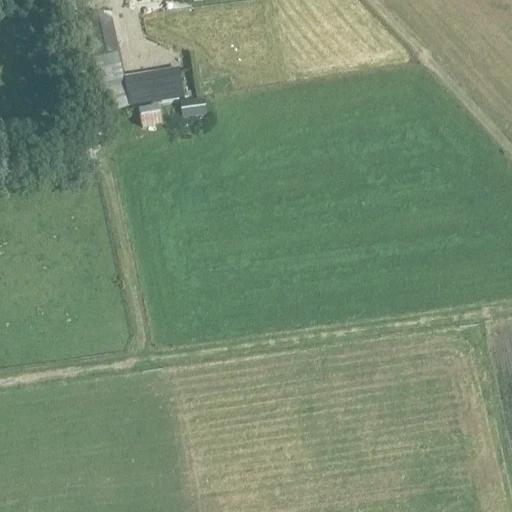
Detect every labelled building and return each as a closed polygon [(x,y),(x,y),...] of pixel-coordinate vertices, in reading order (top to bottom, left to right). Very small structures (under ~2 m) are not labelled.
[(180,39),(179,8),(139,9),(140,40),(180,39)] [(109,16),(85,21),(94,61),(118,56),(109,16)] [(185,84),(184,53),(169,53),(170,84),(185,84)] [(204,100),(180,103),(182,120),(206,117),(204,100)] [(159,107),(138,110),(141,130),(163,127),(159,107)]
